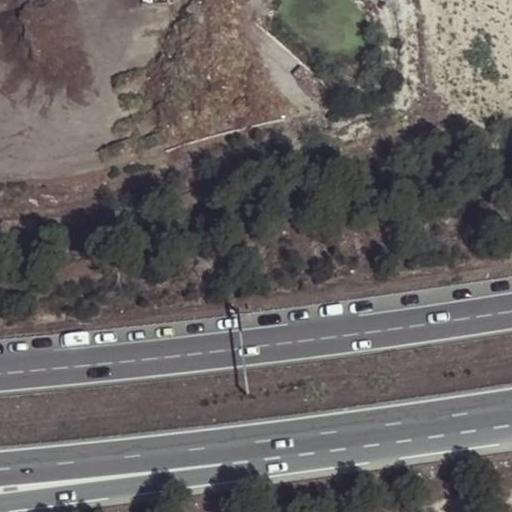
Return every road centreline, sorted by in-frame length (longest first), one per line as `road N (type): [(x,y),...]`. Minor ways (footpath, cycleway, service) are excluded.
road 1 (motorway): [(0,502),(511,421)]
road 2 (motorway): [(0,470),(511,403)]
road 3 (motorway): [(511,225),(194,230),(0,207)]
road 4 (motorway): [(511,311),(240,348)]
road 5 (motorway): [(240,348),(0,372)]
road 6 (motorway): [(240,348),(0,358)]
